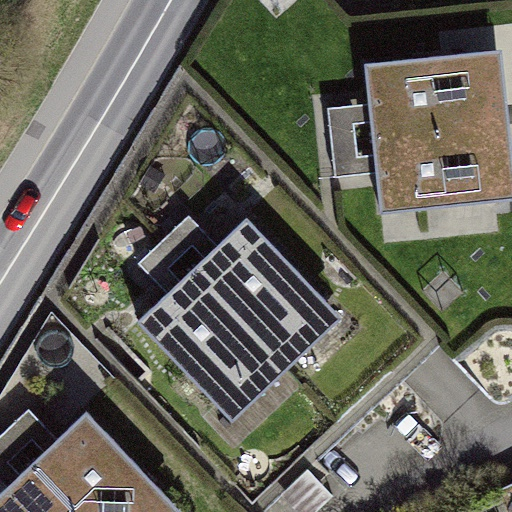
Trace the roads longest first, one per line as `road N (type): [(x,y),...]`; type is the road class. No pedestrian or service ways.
road 1 (primary): [(0,285),(174,0)]
road 2 (residential): [(373,511),(511,436)]
